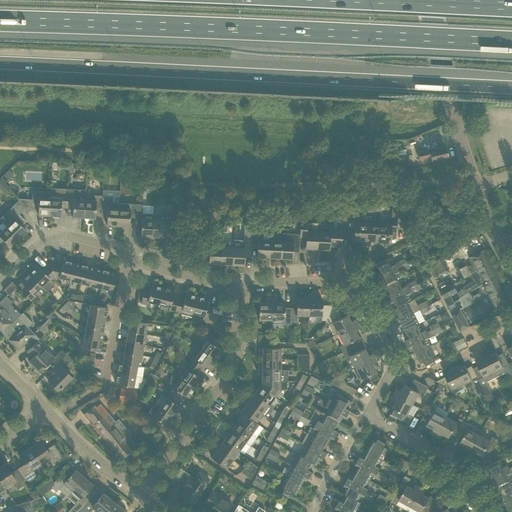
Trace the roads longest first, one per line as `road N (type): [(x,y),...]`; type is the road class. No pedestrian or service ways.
road 1 (trunk): [(0,63),(511,88)]
road 2 (motorway): [(0,21),(511,43)]
road 3 (residential): [(140,496),(233,367),(239,287)]
road 4 (residential): [(46,412),(103,385),(125,260)]
road 5 (unclassified): [(475,183),(427,0)]
road 6 (motorway): [(511,6),(357,0)]
road 7 (residential): [(479,511),(456,468),(366,415)]
road 8 (residential): [(0,280),(50,236),(112,247),(125,260)]
road 9 (residential): [(391,368),(421,374),(511,324)]
road 10 (residential): [(140,496),(46,412)]
